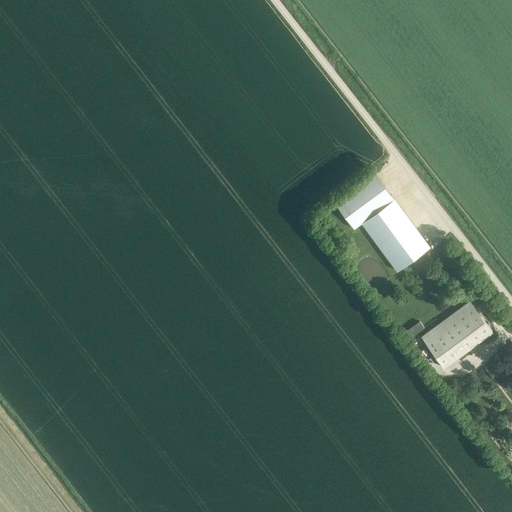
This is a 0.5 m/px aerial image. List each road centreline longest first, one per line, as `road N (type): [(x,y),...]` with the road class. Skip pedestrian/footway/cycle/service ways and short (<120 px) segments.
road 1 (unclassified): [(511,304),(274,0)]
road 2 (track): [(75,511),(0,417)]
